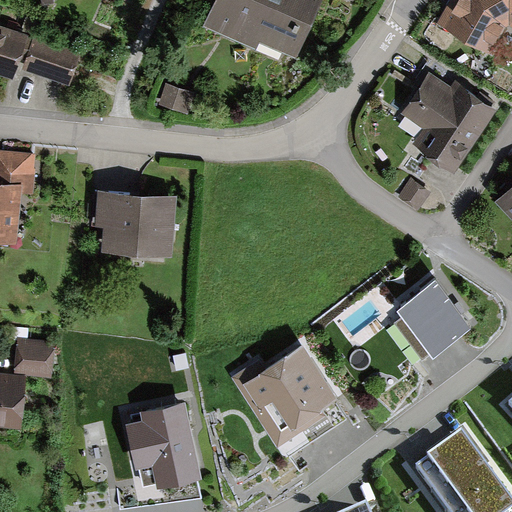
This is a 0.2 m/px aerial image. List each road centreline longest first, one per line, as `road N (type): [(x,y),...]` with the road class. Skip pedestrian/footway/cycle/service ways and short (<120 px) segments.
road 1 (residential): [(306,133),(263,143),(0,129)]
road 2 (residential): [(275,511),(398,429),(511,337)]
road 3 (residential): [(306,133),(359,195),(436,240)]
road 4 (residential): [(407,0),(306,133)]
road 5 (residential): [(436,240),(511,126)]
